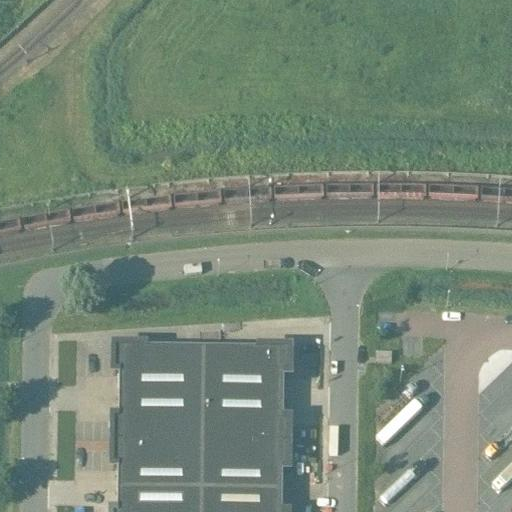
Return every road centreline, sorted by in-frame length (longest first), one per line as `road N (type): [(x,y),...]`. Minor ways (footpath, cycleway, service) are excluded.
road 1 (track): [(511,164),(285,161),(91,174),(81,166),(72,60),(126,0)]
road 2 (unclassified): [(345,252),(126,270),(49,288),(35,337),(34,511)]
road 3 (unclassified): [(342,511),(345,252)]
road 4 (unclassified): [(511,258),(345,252)]
